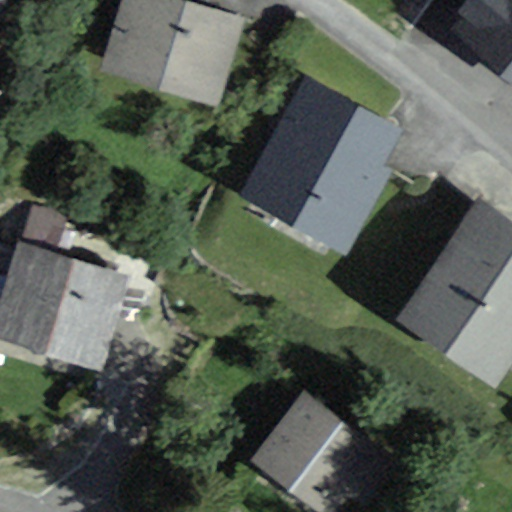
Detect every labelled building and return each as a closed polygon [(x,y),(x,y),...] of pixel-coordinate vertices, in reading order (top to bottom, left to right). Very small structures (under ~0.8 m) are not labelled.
[(9,0),(0,0),(0,16),(4,17),(9,0)] [(249,18),(185,0),(125,0),(106,69),(224,103),(249,18)] [(511,0),(475,0),(453,27),(511,74),(511,0)] [(407,128),(304,79),(246,201),(348,250),(407,128)] [(511,365),(511,222),(480,202),(400,321),(498,386),(511,365)] [(132,277),(19,245),(0,310),(0,339),(105,370),(132,277)] [(316,499),(363,440),(309,397),(262,456),(316,499)]
